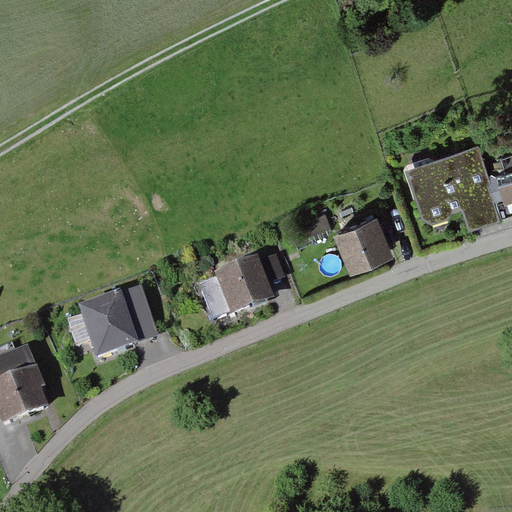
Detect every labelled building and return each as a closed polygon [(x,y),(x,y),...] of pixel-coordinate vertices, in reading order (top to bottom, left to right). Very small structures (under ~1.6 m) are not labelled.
[(486,150),(411,167),(423,220),(438,227),(450,224),(453,212),(467,210),(471,229),(502,221),(486,150)] [(383,218),(341,234),(356,273),(398,257),(383,218)] [(281,259),(218,280),(232,321),(279,305),(272,286),(288,281),(281,259)] [(147,291),(82,315),(98,360),(164,336),(147,291)] [(32,352),(0,363),(0,405),(8,428),(52,413),(32,352)]
